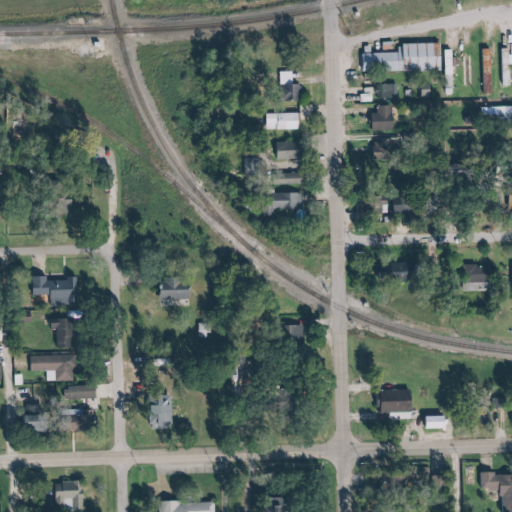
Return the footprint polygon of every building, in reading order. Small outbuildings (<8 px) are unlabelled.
[(457,71),(457,50),(449,50),(449,55),(440,55),(440,42),(402,43),(402,52),(368,52),(368,73),(457,71)] [(497,48),(487,48),(489,93),(498,93),(497,48)] [(285,71),(286,100),(304,99),(304,83),(297,83),(297,70),(285,71)] [(398,98),(398,84),(378,84),(378,98),(398,98)] [(398,105),(382,105),(382,113),(376,113),(376,130),(398,130),(398,105)] [(511,106),(487,107),(487,114),(511,113),(511,106)] [(271,130),(304,129),(304,112),(270,113),(271,130)] [(378,158),(399,159),(400,140),(379,139),(378,158)] [(307,141),(277,142),(278,159),(307,158),(307,141)] [(248,178),(263,178),(262,158),(248,158),(248,178)] [(307,210),(307,193),(278,192),(277,209),(307,210)] [(398,213),(421,213),(421,199),(399,198),(398,213)] [(389,214),(389,201),(370,200),(370,213),(389,214)] [(416,263),(384,262),(383,279),(416,280),(416,263)] [(499,283),(500,267),(475,266),(474,282),(499,283)] [(82,304),(82,279),(51,279),(51,277),(37,277),(37,295),(54,295),(54,303),(82,304)] [(196,298),(195,278),(161,279),(162,299),(196,298)] [(81,347),(81,318),(54,319),(54,330),(61,329),(61,348),(81,347)] [(35,371),(50,371),(50,381),(79,380),(78,354),(35,356),(35,371)] [(253,357),(254,375),(269,374),(268,357),(253,357)] [(100,398),(100,386),(68,386),(68,399),(100,398)] [(395,419),(417,418),(417,389),(383,390),(383,413),(395,413),(395,419)] [(153,405),(157,405),(156,427),(177,427),(178,394),(154,393),(153,405)] [(32,432),(55,432),(54,404),(32,405),(32,432)] [(85,426),(98,427),(99,415),(86,414),(85,426)] [(453,427),(453,416),(427,417),(428,428),(453,427)] [(507,511),(511,511),(511,473),(486,474),(486,490),(507,489),(507,511)] [(84,480),(60,481),(61,510),(85,510),(84,480)] [(276,497),(276,511),(303,511),(303,497),(276,497)] [(219,511),(219,501),(161,503),(161,511),(219,511)]
